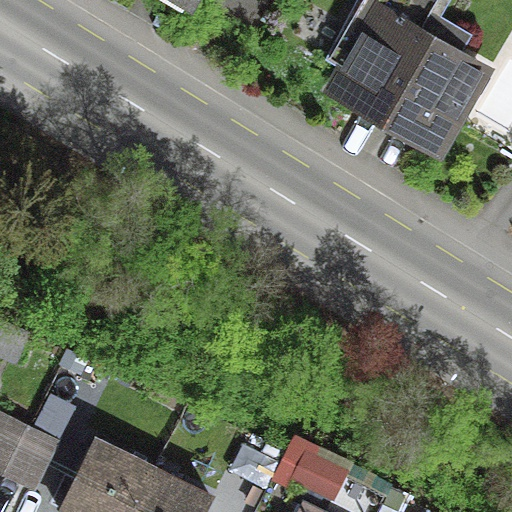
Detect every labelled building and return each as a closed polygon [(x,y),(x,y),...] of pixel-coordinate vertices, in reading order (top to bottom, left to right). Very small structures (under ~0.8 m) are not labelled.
[(375,13),(331,90),(432,148),(478,70),(415,34),(434,0),(357,0),(356,2),(375,13)] [(0,321),(0,351),(11,357),(22,331),(0,321)] [(0,470),(22,427),(0,415),(0,470)] [(0,470),(0,471),(29,486),(51,441),(22,427),(0,470)] [(56,511),(126,511),(147,470),(89,441),(55,511),(56,511)] [(199,511),(206,499),(147,470),(126,511),(199,511)]
